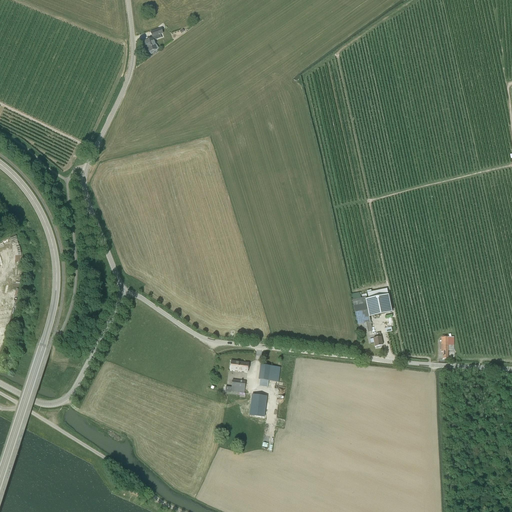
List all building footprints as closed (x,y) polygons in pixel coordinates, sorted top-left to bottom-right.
[(151,33),(152,38),(153,37),(154,41),(161,38),(160,35),(163,34),(161,29),(151,33)] [(149,52),(151,55),(154,53),(154,52),(159,49),(156,45),(155,46),(153,39),(145,42),(149,53),(149,52)] [(7,286),(6,293),(7,293),(5,302),(16,304),(19,288),(7,286)] [(369,317),(391,313),(388,295),(368,299),(368,298),(361,299),(352,301),(357,325),(359,334),(372,332),(369,317)] [(379,347),(383,346),(381,337),(380,333),(376,334),(377,338),(373,339),(375,347),(376,347),(376,348),(379,347)] [(441,352),(443,352),(443,359),(448,359),(448,346),(454,345),(454,338),(441,338),(441,352)] [(248,372),(249,363),(231,361),(230,370),(248,372)] [(278,383),(280,368),(262,365),(259,386),(267,387),(268,381),(278,383)] [(233,380),(231,388),(226,387),(225,392),(231,393),(231,392),(244,393),(246,382),(233,380)] [(263,400),(269,401),(270,394),(264,393),(264,391),(256,389),(254,402),(263,403),(263,400)]
